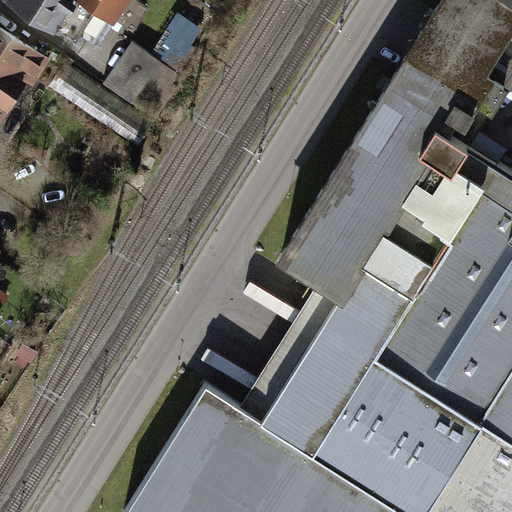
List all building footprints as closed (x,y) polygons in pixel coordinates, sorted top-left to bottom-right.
[(22,0),(73,30),(90,0),(132,24),(146,0),(22,0)] [(511,511),(511,147),(489,133),(511,96),(511,0),(464,0),(301,253),(360,291),(281,414),(228,380),(144,510),(147,511),(511,511)] [(148,41),(123,76),(174,112),(195,83),(187,77),(209,46),(203,41),(215,24),(197,10),(166,54),(148,41)] [(0,142),(56,50),(1,17),(0,18),(0,142)] [(79,59),(62,83),(151,144),(168,120),(79,59)]
